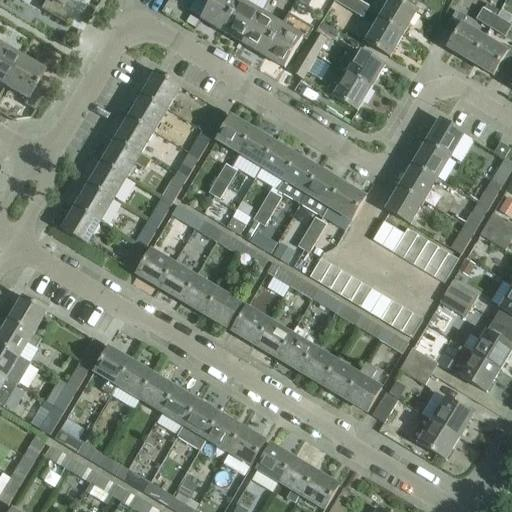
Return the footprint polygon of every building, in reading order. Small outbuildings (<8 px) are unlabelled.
[(66,25),(73,14),(62,8),(66,0),(46,0),(41,10),(66,25)] [(222,33),(240,2),(237,0),(212,0),(201,20),(222,33)] [(348,9),(353,0),(334,0),(333,1),(348,9)] [(362,18),(368,7),(356,0),(353,0),(348,9),(362,18)] [(403,36),(417,13),(395,0),(391,0),(379,21),(403,36)] [(243,45),(261,14),(240,2),(222,33),(243,45)] [(498,11),(486,4),(483,10),(482,9),(476,19),(491,28),(497,18),(495,17),(498,11)] [(504,36),(510,26),(508,25),(511,18),(511,16),(501,11),(497,18),(491,28),(504,36)] [(470,63),(485,39),(462,25),(466,18),(456,12),(444,33),(454,39),(447,49),(470,63)] [(263,57),(282,26),(261,14),(243,45),(263,57)] [(289,14),(282,26),(263,57),(285,70),(302,40),(306,42),(314,29),(289,14)] [(389,59),(403,36),(379,21),(365,44),(389,59)] [(317,55),(326,41),(315,35),(306,49),(317,55)] [(507,52),(485,39),(470,63),(493,77),(496,72),(505,78),(511,67),(511,49),(510,48),(507,52)] [(22,60),(0,47),(0,83),(6,87),(22,60)] [(302,80),(313,63),(317,55),(306,49),(291,74),(302,80)] [(371,90),(385,67),(361,53),(347,75),(371,90)] [(36,112),(50,86),(40,80),(44,73),(22,60),(6,87),(28,100),(24,105),(36,112)] [(167,111),(181,88),(156,74),(143,96),(167,111)] [(371,90),(347,75),(339,89),(332,85),(326,94),(358,113),(371,90)] [(306,96),(312,87),(302,80),(296,89),(306,96)] [(154,133),(167,111),(143,96),(130,119),(154,133)] [(212,137),(215,132),(226,115),(216,109),(202,131),(212,137)] [(239,155),(253,131),(231,118),(217,141),(239,155)] [(140,156),(141,155),(154,133),(130,119),(116,141),(140,156)] [(451,158),(454,153),(464,135),(440,121),(426,143),(451,158)] [(198,138),(189,154),(199,160),(208,144),(212,137),(202,131),(198,138)] [(253,183),(262,168),(276,145),(253,131),(239,155),(231,169),(236,172),(253,183)] [(140,156),(116,141),(103,164),(127,178),(135,165),(145,171),(151,161),(141,155),(140,156)] [(437,181),(451,158),(426,143),(413,166),(437,181)] [(504,160),(510,150),(500,144),(494,154),(504,160)] [(284,182),(298,158),(276,145),(262,168),(284,182)] [(307,195),(321,172),(298,158),(284,182),(278,192),(301,206),(307,195)] [(195,167),(185,161),(175,176),(185,182),(195,167)] [(114,201),(127,178),(103,164),(89,186),(114,201)] [(228,186),(236,172),(224,166),(216,180),(228,186)] [(424,203),(437,181),(413,166),(399,189),(424,203)] [(510,172),(501,166),(491,183),(501,189),(510,172)] [(343,185),(321,172),(307,195),(301,206),(323,219),(329,209),(343,185)] [(220,201),(228,186),(216,180),(209,194),(220,201)] [(181,189),(171,183),(162,199),(172,205),(181,189)] [(352,222),(356,216),(366,199),(343,185),(329,209),(352,222)] [(100,223),(114,201),(89,186),(76,208),(100,223)] [(410,226),(424,203),(399,189),(386,211),(410,226)] [(497,195),(487,190),(478,205),(488,211),(497,195)] [(274,213),(282,198),(271,192),(262,206),(274,213)] [(511,200),(508,198),(500,212),(511,219),(511,218),(511,200)] [(168,212),(158,206),(148,221),(159,227),(168,212)] [(265,227),(274,213),(262,206),(254,220),(265,227)] [(87,245),(100,223),(76,208),(62,231),(87,245)] [(200,221),(184,211),(178,221),(194,231),(200,221)] [(240,237),(250,220),(237,212),(226,229),(240,237)] [(484,218),(474,212),(465,227),(475,233),(484,218)] [(511,242),(511,241),(511,226),(492,215),(486,227),(511,242)] [(318,239),(326,225),(315,218),(307,233),(318,239)] [(384,223),(372,242),(382,248),(383,247),(394,229),(384,223)] [(223,234),(207,225),(201,235),(217,244),(223,234)] [(506,252),(511,242),(486,227),(479,237),(506,252)] [(154,234),(144,228),(135,244),(145,250),(154,234)] [(383,247),(382,248),(393,254),(404,235),(394,229),(383,247)] [(393,254),(403,260),(417,236),(407,230),(405,232),(404,235),(393,254)] [(309,254),(318,239),(307,233),(298,247),(309,254)] [(471,240),(461,234),(451,250),(461,256),(471,240)] [(403,260),(413,266),(414,266),(427,242),(417,236),(403,260)] [(246,248),(230,238),(224,248),(240,258),(246,248)] [(414,266),(413,266),(423,272),(424,272),(438,248),(427,242),(414,266)] [(424,272),(423,272),(434,279),(448,255),(438,248),(424,272)] [(141,257),(131,251),(122,266),(132,272),(141,257)] [(159,289),(174,265),(151,251),(137,276),(159,289)] [(268,261),(252,252),(246,262),(262,271),(268,261)] [(448,255),(434,279),(444,285),(458,261),(448,255)] [(321,260),(309,279),(319,285),(331,266),(327,264),(321,260)] [(182,303),(196,278),(174,265),(159,289),(182,303)] [(331,266),(319,285),(330,291),(341,272),(337,269),(331,266)] [(297,279),(280,268),(274,279),(291,289),(297,279)] [(341,272),(330,291),(340,297),(351,278),(346,275),(341,272)] [(204,316),(219,292),(196,278),(182,303),(204,316)] [(351,278),(340,297),(350,303),(361,284),(356,281),(351,278)] [(471,310),(478,297),(453,282),(445,294),(471,310)] [(318,291),(304,283),(298,293),(312,302),(318,291)] [(361,284),(350,303),(360,309),(371,290),(365,287),(361,284)] [(511,317),(511,289),(500,310),(511,317)] [(371,290),(360,309),(370,315),(382,296),(375,293),(371,290)] [(319,306),(335,315),(341,305),(325,295),(318,291),(312,302),(319,306)] [(227,330),(237,313),(241,306),(219,292),(204,316),(227,330)] [(465,319),(471,310),(445,294),(440,304),(465,319)] [(382,296),(370,315),(381,321),(392,302),(385,298),(382,296)] [(33,336),(37,330),(47,313),(23,298),(9,321),(33,336)] [(392,302),(381,321),(391,327),(402,308),(394,304),(392,302)] [(255,346),(269,322),(247,308),(232,333),(255,346)] [(402,308),(391,327),(401,333),(412,315),(404,310),(402,308)] [(363,318),(348,309),(341,319),(357,329),(363,318)] [(412,315),(401,333),(411,340),(422,321),(414,316),(412,315)] [(33,336),(9,321),(0,335),(0,345),(20,358),(28,345),(36,350),(41,342),(33,337),(33,336)] [(277,360),(292,335),(269,322),(255,346),(277,360)] [(386,332),(370,322),(364,333),(379,342),(386,332)] [(277,360),(300,373),(314,349),(319,341),(312,337),(313,334),(304,328),(302,331),(296,328),(292,335),(277,360)] [(393,336),(386,332),(379,342),(386,346),(402,356),(408,345),(393,336)] [(499,372),(511,351),(511,348),(487,333),(472,356),(499,372)] [(0,375),(18,387),(31,365),(28,364),(28,362),(20,358),(0,345),(0,375)] [(100,353),(90,347),(80,363),(90,369),(100,353)] [(486,394),(499,372),(472,356),(460,348),(447,370),(486,394)] [(117,387),(131,363),(109,349),(99,366),(94,373),(107,381),(101,391),(111,397),(117,387)] [(322,387),(337,362),(314,349),(300,373),(322,387)] [(431,376),(437,365),(412,350),(406,361),(431,376)] [(425,386),(431,376),(406,361),(399,371),(425,386)] [(359,376),(337,362),(322,387),(344,400),(359,376)] [(139,400),(154,376),(131,363),(117,387),(139,400)] [(367,414),(377,397),(382,389),(370,382),(376,371),(365,365),(359,376),(344,400),(367,414)] [(86,376),(76,370),(67,385),(77,391),(86,376)] [(17,386),(0,375),(0,406),(3,409),(17,386)] [(162,414),(176,390),(154,376),(139,400),(162,414)] [(64,413),(77,391),(67,385),(62,393),(54,388),(46,402),(64,413)] [(184,427),(199,403),(176,390),(162,414),(184,427)] [(440,409),(432,423),(459,439),(472,416),(455,406),(446,400),(435,394),(429,403),(440,409)] [(384,425),(395,407),(398,402),(386,395),(372,417),(384,425)] [(50,436),(64,413),(46,402),(32,426),(50,436)] [(210,434),(221,416),(199,403),(184,427),(206,441),(210,434)] [(229,454),(243,430),(221,416),(210,434),(206,441),(229,454)] [(445,461),(459,439),(432,423),(418,445),(445,461)] [(256,461),(266,443),(243,430),(229,454),(250,467),(251,468),(256,461)] [(54,441),(78,455),(84,445),(60,431),(54,441)] [(44,448),(33,441),(24,457),(34,463),(44,448)] [(92,463),(98,453),(84,445),(78,455),(92,463)] [(280,484),(294,460),(271,447),(257,470),(280,484)] [(73,461),(57,452),(52,462),(67,471),(73,461)] [(114,477),(120,467),(105,457),(99,468),(114,477)] [(302,497),(316,474),(294,460),(280,484),(292,491),(287,500),(295,505),(300,496),(302,497)] [(30,470),(20,464),(11,480),(21,486),(30,470)] [(96,475),(80,465),(74,475),(90,485),(96,475)] [(137,490),(143,480),(127,471),(121,481),(137,490)] [(325,511),(329,504),(339,487),(316,474),(302,497),(325,511)] [(106,506),(111,498),(117,488),(96,475),(90,485),(85,493),(106,506)] [(10,480),(3,476),(0,481),(0,503),(7,508),(21,486),(11,480),(10,480)] [(166,508),(172,511),(193,511),(195,511),(198,505),(189,501),(198,487),(186,480),(175,499),(172,498),(166,508)] [(221,482),(208,498),(219,507),(233,491),(221,482)] [(159,504),(166,494),(150,484),(144,494),(159,504)] [(346,511),(356,497),(343,489),(329,511),(346,511)] [(124,492),(118,502),(121,503),(116,511),(117,511),(129,511),(131,510),(134,511),(140,501),(124,492)]
